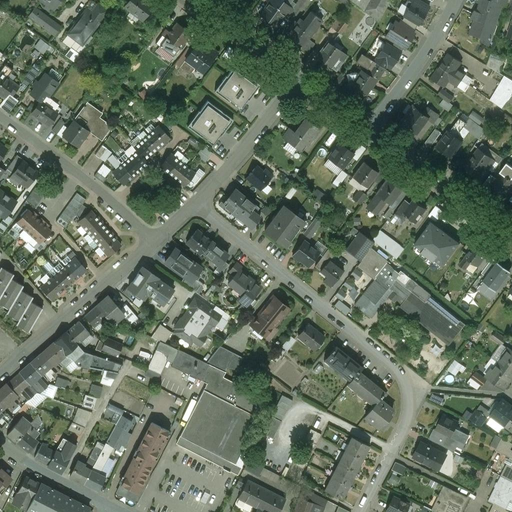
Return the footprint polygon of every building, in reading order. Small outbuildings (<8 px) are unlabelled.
[(60,0),(40,0),(54,9),(60,0)] [(153,8),(143,0),(129,0),(123,8),(142,22),(153,8)] [(281,0),(267,0),(267,1),(270,3),(261,16),(268,21),(283,1),(281,0)] [(389,0),(350,0),(378,20),(389,0)] [(429,7),(416,0),(407,0),(406,4),(410,6),(405,15),(420,24),(429,7)] [(500,0),(476,0),(476,3),(481,5),(478,12),(474,10),(471,18),(478,20),(473,35),(489,41),(501,5),(499,4),(500,0)] [(283,1),(268,21),(276,27),(286,14),(288,16),(293,9),(283,1)] [(105,12),(97,6),(91,14),(100,20),(105,12)] [(61,27),(35,8),(28,18),(54,37),(61,27)] [(86,10),(61,42),(75,53),(82,43),(100,20),(91,14),(86,10)] [(309,25),(300,19),(288,35),(302,45),(303,45),(308,39),(315,30),(314,29),(309,25)] [(415,30),(400,19),(397,25),(412,35),(415,30)] [(342,20),(335,30),(340,33),(347,24),(342,20)] [(317,24),(312,21),(309,25),(314,29),(317,24)] [(191,35),(176,24),(169,33),(165,30),(161,35),(180,49),(191,35)] [(412,35),(397,25),(392,33),(389,31),(385,37),(404,49),(405,47),(406,47),(407,46),(408,45),(408,44),(408,43),(409,42),(408,41),(412,35)] [(139,33),(133,41),(138,46),(144,38),(139,33)] [(44,54),(50,45),(41,38),(35,47),(44,54)] [(166,50),(152,39),(140,54),(155,65),(166,50)] [(315,44),(308,39),(303,45),(302,45),(299,49),(306,55),(315,44)] [(329,40),(317,56),(331,67),(334,64),(343,51),(329,40)] [(488,47),(477,40),(471,50),(482,57),(488,47)] [(82,43),(75,53),(80,56),(87,47),(82,43)] [(404,49),(394,43),(391,48),(400,54),(404,49)] [(391,48),(385,44),(377,57),(379,59),(376,64),(384,69),(387,64),(392,67),(395,63),(397,64),(399,60),(397,58),(400,54),(391,48)] [(206,53),(196,46),(186,60),(195,67),(203,73),(217,54),(209,49),(206,53)] [(231,64),(239,54),(229,47),(222,57),(231,64)] [(25,69),(33,59),(23,49),(14,59),(25,69)] [(343,51),(334,64),(339,68),(348,55),(343,51)] [(493,53),(487,65),(500,71),(505,59),(493,53)] [(449,54),(440,66),(462,80),(466,74),(457,69),(462,62),(449,54)] [(368,76),(362,72),(352,86),(365,94),(374,81),(375,82),(384,69),(376,64),(368,76)] [(260,85),(234,66),(227,77),(226,76),(222,81),(225,83),(218,93),(215,91),(214,92),(240,111),(248,100),(249,101),(252,96),(249,93),(256,84),(260,86),(260,85)] [(462,80),(440,66),(432,78),(445,87),(449,81),(457,86),(462,80)] [(31,69),(24,78),(29,83),(36,73),(31,69)] [(19,88),(0,74),(0,95),(5,99),(10,93),(13,96),(19,88)] [(58,84),(45,74),(30,94),(39,101),(40,102),(45,95),(48,97),(58,84)] [(511,80),(504,76),(490,100),(502,108),(507,101),(511,94),(511,80)] [(454,98),(442,89),(438,95),(450,103),(454,98)] [(40,102),(39,101),(35,107),(31,112),(31,113),(48,126),(57,114),(40,102)] [(233,120),(207,101),(199,112),(198,111),(195,116),(198,118),(191,128),(187,126),(187,127),(213,146),(220,135),(221,136),(225,131),(222,128),(229,119),(232,121),(233,120)] [(96,111),(87,104),(85,107),(84,107),(83,108),(62,136),(77,147),(88,132),(95,137),(105,124),(105,123),(93,115),(96,111)] [(424,115),(412,106),(401,120),(419,133),(430,119),(424,115)] [(429,108),(424,115),(429,119),(434,112),(429,108)] [(174,125),(164,118),(161,123),(170,129),(174,125)] [(486,130),(470,118),(466,124),(467,124),(464,128),(479,139),(486,130)] [(58,133),(66,122),(61,119),(53,130),(58,133)] [(306,119),(296,133),(289,128),(282,137),(300,151),(305,144),(307,145),(319,129),(306,119)] [(460,119),(450,133),(457,138),(464,128),(467,124),(466,124),(460,119)] [(105,124),(95,137),(101,141),(111,129),(105,124)] [(151,124),(145,130),(149,134),(155,129),(151,124)] [(155,129),(149,134),(160,147),(170,139),(159,126),(155,129)] [(436,129),(426,143),(432,148),(443,133),(436,129)] [(143,131),(138,136),(142,141),(147,136),(143,131)] [(450,133),(449,132),(438,147),(452,157),(463,143),(457,138),(450,133)] [(160,147),(149,134),(147,136),(142,141),(153,154),(160,147)] [(138,136),(132,141),(136,146),(142,141),(138,136)] [(108,149),(114,141),(110,137),(104,145),(108,149)] [(200,144),(191,137),(187,142),(196,149),(200,144)] [(153,154),(142,141),(136,146),(134,148),(148,164),(149,164),(145,160),(153,154)] [(352,154),(338,144),(328,157),(330,159),(327,163),(335,169),(338,164),(342,167),(352,154)] [(102,146),(95,155),(100,159),(107,150),(102,146)] [(212,154),(203,147),(200,151),(209,158),(212,154)] [(131,148),(125,153),(130,158),(135,153),(131,148)] [(148,164),(134,148),(137,152),(135,153),(130,158),(141,171),(148,164)] [(479,149),(465,168),(478,178),(485,169),(487,171),(495,161),(479,149)] [(107,150),(100,159),(105,162),(112,153),(107,150)] [(177,151),(173,156),(179,161),(183,156),(177,151)] [(209,158),(200,151),(196,156),(205,163),(209,158)] [(125,153),(120,158),(124,163),(130,158),(125,153)] [(171,154),(160,167),(168,174),(179,161),(173,156),(171,154)] [(17,156),(6,171),(5,172),(11,177),(22,161),(23,161),(24,160),(17,156)] [(189,161),(183,156),(179,161),(185,166),(189,161)] [(141,171),(130,158),(124,163),(122,165),(133,177),(141,171)] [(118,160),(112,165),(116,170),(122,165),(118,160)] [(23,161),(22,161),(11,177),(10,178),(11,181),(16,185),(19,184),(20,183),(27,188),(28,186),(28,187),(39,173),(23,161)] [(179,161),(168,174),(176,180),(187,167),(185,166),(179,161)] [(104,163),(98,171),(106,177),(112,169),(104,163)] [(364,163),(353,178),(367,188),(372,180),(378,173),(377,172),(364,163)] [(388,169),(382,164),(377,172),(378,173),(372,180),(377,184),(388,169)] [(116,170),(112,173),(123,186),(133,177),(122,165),(116,170)] [(187,167),(176,180),(185,187),(190,180),(195,174),(187,167)] [(263,172),(257,167),(247,178),(261,190),(273,176),(265,169),(263,172)] [(107,179),(97,172),(94,177),(103,184),(107,179)] [(343,172),(334,184),(338,188),(348,175),(343,172)] [(200,179),(195,174),(190,180),(196,185),(200,179)] [(511,181),(503,174),(498,181),(492,188),(505,197),(508,193),(511,188),(511,181)] [(63,183),(53,177),(50,182),(59,188),(63,183)] [(401,190),(388,180),(377,195),(378,195),(386,201),(390,205),(401,190)] [(59,188),(50,182),(46,186),(56,193),(59,188)] [(56,193),(46,186),(43,191),(46,193),(52,198),(56,193)] [(43,191),(37,187),(36,187),(33,191),(42,198),(46,193),(43,191)] [(292,188),(285,197),(289,200),(297,191),(292,188)] [(0,215),(4,218),(16,202),(0,189),(0,215)] [(249,202),(235,190),(224,203),(223,205),(228,210),(237,217),(238,217),(244,222),(252,228),(260,218),(255,214),(259,209),(250,201),(249,202)] [(42,198),(33,191),(30,196),(39,203),(42,198)] [(366,196),(360,191),(350,204),(354,206),(356,203),(359,205),(366,196)] [(86,200),(77,194),(73,198),(82,205),(86,200)] [(378,195),(370,206),(378,212),(386,201),(378,195)] [(39,203),(30,196),(26,201),(36,208),(39,203)] [(82,205),(73,198),(70,203),(79,210),(82,205)] [(427,209),(413,199),(410,204),(403,213),(416,223),(427,209)] [(405,200),(398,210),(403,213),(410,204),(405,200)] [(228,210),(223,205),(224,203),(222,201),(218,206),(226,212),(228,210)] [(79,210),(70,203),(66,208),(75,215),(76,214),(79,210)] [(87,208),(82,205),(79,210),(76,214),(80,218),(87,208)] [(302,220),(283,206),(264,231),(282,245),(286,241),(288,243),(301,226),(298,225),(302,220)] [(378,212),(370,206),(367,210),(375,216),(378,212)] [(75,215),(66,208),(63,213),(72,219),(75,215)] [(391,208),(384,216),(388,219),(394,210),(391,208)] [(28,210),(17,223),(24,230),(36,218),(28,210)] [(91,211),(78,222),(87,232),(99,221),(91,211)] [(72,219),(63,213),(59,218),(69,224),(72,219)] [(36,218),(24,230),(32,237),(43,225),(36,218)] [(69,224),(59,218),(56,222),(65,229),(69,224)] [(315,219),(304,234),(309,238),(320,224),(315,219)] [(99,221),(87,232),(93,239),(106,228),(99,221)] [(432,222),(414,246),(443,267),(460,243),(432,222)] [(43,225),(32,237),(40,244),(51,232),(43,225)] [(106,228),(93,239),(100,247),(112,236),(106,228)] [(197,230),(186,244),(200,255),(203,253),(211,242),(197,230)] [(374,243),(359,232),(346,249),(361,260),(365,255),(374,243)] [(112,236),(100,247),(108,257),(113,252),(115,254),(119,250),(118,248),(121,246),(112,236)] [(400,248),(389,240),(387,244),(381,240),(378,244),(394,256),(400,248)] [(228,255),(211,242),(203,253),(219,266),(223,261),(228,255)] [(319,253),(304,242),(293,256),(300,262),(301,261),(309,267),(319,253)] [(374,243),(365,255),(371,260),(380,247),(374,243)] [(488,255),(476,246),(466,258),(472,263),(479,268),(488,255)] [(329,248),(315,267),(320,271),(327,277),(324,281),(331,287),(343,271),(329,260),(335,254),(329,248)] [(200,268),(174,249),(165,262),(185,277),(190,281),(192,279),(193,277),(198,281),(204,272),(200,269),(200,268)] [(488,255),(479,268),(484,272),(494,259),(488,255)] [(86,271),(75,258),(65,266),(77,279),(86,271)] [(466,258),(461,266),(467,270),(472,263),(466,258)] [(223,261),(219,266),(215,270),(221,275),(228,265),(223,261)] [(498,262),(483,282),(496,292),(511,272),(498,262)] [(241,268),(236,263),(229,272),(234,276),(228,284),(234,289),(235,288),(244,295),(254,283),(255,282),(245,275),(239,271),(241,268)] [(426,301),(413,291),(418,285),(411,278),(405,286),(396,279),(400,275),(386,263),(375,277),(378,280),(356,307),(370,318),(379,308),(378,307),(389,294),(391,296),(390,298),(393,300),(394,299),(396,300),(396,301),(402,305),(400,306),(401,307),(402,305),(414,315),(413,316),(413,317),(414,315),(426,325),(425,326),(425,327),(426,325),(436,333),(435,335),(436,335),(437,334),(450,344),(449,346),(466,325),(430,296),(426,301)] [(1,266),(0,267),(0,295),(12,278),(14,274),(1,266)] [(77,279),(65,266),(58,273),(69,286),(77,279)] [(142,267),(128,288),(138,295),(143,299),(147,293),(163,304),(173,290),(157,279),(158,278),(142,267)] [(69,286),(58,273),(50,279),(61,292),(69,286)] [(350,282),(357,276),(354,273),(342,284),(355,297),(360,292),(350,282)] [(201,286),(192,279),(190,281),(185,277),(181,282),(196,292),(201,286)] [(0,295),(0,296),(0,302),(9,309),(22,289),(24,285),(12,278),(0,295)] [(61,292),(50,279),(41,288),(52,300),(61,292)] [(254,283),(244,295),(239,300),(246,306),(260,288),(254,283)] [(9,309),(7,313),(19,320),(31,300),(34,296),(22,289),(9,309)] [(139,308),(145,300),(143,299),(138,295),(132,303),(139,308)] [(108,297),(96,307),(106,318),(112,312),(117,307),(108,297)] [(274,297),(251,325),(266,337),(266,336),(270,339),(277,330),(274,327),(288,309),(274,297)] [(347,315),(352,309),(339,299),(335,305),(347,315)] [(19,320),(16,324),(28,331),(43,308),(31,300),(19,320)] [(196,300),(186,314),(208,330),(213,324),(221,330),(227,321),(212,311),(196,300)] [(227,321),(230,316),(216,306),(212,311),(227,321)] [(96,307),(85,317),(94,328),(100,323),(106,318),(96,307)] [(116,317),(112,312),(106,318),(110,323),(116,317)] [(122,312),(116,317),(110,323),(112,326),(119,320),(120,322),(128,315),(122,312)] [(182,322),(175,333),(183,338),(184,337),(192,342),(193,341),(200,346),(206,337),(204,336),(208,330),(186,314),(181,321),(182,322)] [(106,318),(100,323),(104,328),(110,323),(106,318)] [(79,322),(67,332),(77,345),(78,344),(90,334),(79,322)] [(158,340),(166,329),(160,325),(151,337),(158,340)] [(307,325),(298,337),(308,345),(310,342),(317,347),(324,338),(307,325)] [(164,343),(172,333),(166,329),(158,340),(164,343)] [(77,345),(67,332),(55,343),(65,355),(77,345)] [(506,341),(496,334),(492,339),(502,347),(506,341)] [(122,346),(106,339),(105,342),(102,349),(118,356),(122,346)] [(179,350),(160,342),(154,354),(167,361),(172,363),(179,350)] [(65,355),(55,343),(42,353),(53,365),(60,360),(65,355)] [(77,345),(65,355),(71,359),(81,351),(82,351),(83,350),(78,344),(77,345)] [(243,358),(220,347),(207,364),(208,365),(224,372),(227,367),(236,372),(243,358)] [(361,369),(335,347),(333,350),(331,352),(332,352),(326,360),(332,365),(331,366),(344,377),(345,376),(351,380),(351,381),(358,372),(359,372),(361,369)] [(511,352),(508,349),(502,357),(504,358),(499,365),(511,374),(511,352)] [(207,364),(179,350),(172,363),(170,367),(201,381),(208,365),(207,364)] [(82,351),(81,351),(71,359),(77,366),(103,371),(106,360),(82,351)] [(53,365),(42,353),(31,364),(41,375),(43,373),(49,368),(53,365)] [(167,361),(154,354),(147,369),(160,375),(167,361)] [(65,355),(60,360),(64,365),(71,359),(65,355)] [(122,365),(106,360),(103,371),(118,373),(122,365)] [(460,370),(465,372),(467,366),(455,360),(449,370),(458,375),(460,370)] [(31,364),(19,374),(29,384),(32,382),(38,377),(41,375),(31,364)] [(268,400),(223,377),(225,372),(227,367),(224,372),(208,365),(201,381),(207,384),(180,436),(236,464),(245,446),(268,400)] [(511,380),(511,374),(499,365),(494,371),(493,370),(487,378),(504,391),(511,380)] [(54,374),(49,368),(43,373),(50,382),(54,378),(52,376),(54,374)] [(359,372),(358,372),(351,381),(351,380),(348,384),(354,389),(353,390),(367,401),(368,400),(374,405),(378,400),(380,397),(380,398),(382,396),(384,393),(359,372)] [(487,382),(476,373),(471,379),(483,388),(487,382)] [(29,384),(19,374),(8,384),(17,394),(26,387),(29,384)] [(38,377),(32,382),(41,392),(47,387),(38,377)] [(68,381),(56,377),(54,385),(65,389),(68,381)] [(103,388),(91,384),(88,396),(99,399),(103,388)] [(54,385),(53,385),(51,391),(58,394),(56,398),(62,399),(65,389),(54,385)] [(16,397),(6,386),(0,390),(0,405),(3,409),(6,406),(13,400),(16,397)] [(26,387),(20,392),(27,400),(33,395),(26,387)] [(97,399),(85,395),(82,407),(93,410),(97,399)] [(292,401),(282,395),(279,400),(290,406),(292,401)] [(443,400),(433,395),(431,400),(441,405),(443,400)] [(17,405),(13,400),(6,406),(10,411),(17,405)] [(290,406),(279,400),(276,406),(286,411),(287,411),(290,406)] [(374,405),(367,414),(373,420),(371,423),(378,428),(380,427),(384,422),(385,423),(391,416),(389,415),(392,411),(378,400),(374,405)] [(511,407),(503,401),(491,416),(506,427),(511,418),(511,407)] [(25,404),(18,412),(24,417),(31,406),(25,404)] [(286,411),(276,406),(273,411),(284,416),(286,411)] [(470,419),(473,413),(468,410),(464,416),(470,419)] [(12,419),(6,412),(3,414),(0,411),(0,418),(1,417),(8,425),(12,419)] [(284,416),(273,411),(271,416),(281,421),(284,416)] [(477,411),(471,420),(481,427),(487,419),(482,416),(483,415),(477,411)] [(30,425),(25,432),(35,439),(40,434),(37,431),(41,426),(40,425),(42,423),(38,415),(30,425)] [(121,416),(106,443),(113,448),(116,443),(119,444),(126,432),(131,422),(121,416)] [(458,423),(443,416),(441,419),(439,418),(436,425),(438,426),(437,429),(436,430),(451,437),(455,429),(458,423)] [(22,417),(7,436),(16,444),(16,443),(25,432),(30,425),(22,417)] [(88,422),(78,417),(75,423),(85,428),(88,422)] [(85,428),(72,423),(67,430),(80,436),(85,428)] [(152,423),(121,484),(121,485),(118,491),(137,501),(140,497),(150,477),(147,475),(166,438),(165,438),(168,431),(152,423)] [(311,429),(305,439),(311,441),(316,431),(311,429)] [(451,437),(436,430),(437,429),(436,429),(433,429),(428,439),(454,453),(455,452),(451,450),(453,445),(462,450),(466,444),(460,441),(451,437)] [(464,433),(455,429),(451,437),(460,441),(464,433)] [(321,434),(316,431),(311,441),(316,444),(321,434)] [(35,439),(25,432),(16,443),(16,444),(28,454),(38,442),(35,439)] [(126,432),(119,444),(125,448),(131,435),(126,432)] [(236,464),(180,436),(176,444),(237,475),(250,449),(245,446),(236,464)] [(369,446),(352,437),(347,445),(350,447),(347,452),(363,459),(369,446)] [(76,446),(63,439),(55,452),(48,466),(62,473),(76,446)] [(511,447),(511,443),(502,439),(496,451),(502,454),(506,447),(511,450),(511,447)] [(98,442),(85,466),(91,469),(104,446),(98,442)] [(446,456),(421,443),(413,457),(439,470),(446,456)] [(47,446),(42,444),(34,459),(48,466),(55,452),(46,448),(47,446)] [(104,446),(91,469),(100,473),(112,450),(104,446)] [(511,450),(506,447),(502,454),(510,458),(501,476),(511,481),(511,450)] [(347,452),(345,450),(341,458),(343,459),(341,464),(356,472),(363,459),(347,452)] [(303,456),(298,453),(293,463),(298,466),(303,456)] [(308,458),(303,456),(298,466),(303,468),(308,458)] [(263,468),(248,460),(244,470),(258,477),(260,474),(263,468)] [(396,461),(392,469),(403,475),(407,467),(396,461)] [(85,466),(77,462),(69,476),(84,484),(91,469),(85,466)] [(341,464),(338,463),(334,471),(337,472),(334,477),(349,485),(356,472),(341,464)] [(273,473),(263,468),(260,474),(269,479),(273,473)] [(11,480),(0,469),(0,493),(1,495),(6,487),(5,486),(11,480)] [(100,473),(91,469),(84,484),(99,491),(106,477),(100,473)] [(280,476),(273,473),(269,479),(276,483),(280,476)] [(334,477),(331,476),(328,484),(330,485),(327,491),(342,499),(349,485),(334,477)] [(511,481),(501,476),(488,501),(495,504),(506,510),(509,503),(507,501),(510,495),(511,495),(511,481)] [(40,485),(25,477),(12,503),(27,510),(40,485)] [(278,511),(285,500),(247,480),(238,498),(257,508),(265,511),(278,511)] [(87,511),(89,509),(40,485),(27,510),(30,511),(87,511)] [(460,511),(467,498),(443,486),(438,497),(440,497),(437,504),(438,504),(435,511),(434,511),(460,511)] [(409,505),(393,497),(386,511),(387,511),(405,511),(409,505)] [(322,511),(324,507),(299,498),(294,511),(322,511)]
